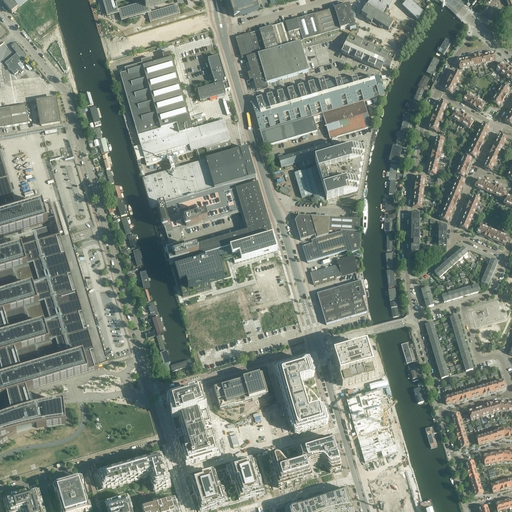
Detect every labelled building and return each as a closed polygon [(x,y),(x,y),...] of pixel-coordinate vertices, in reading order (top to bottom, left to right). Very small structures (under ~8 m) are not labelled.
[(18,9),(28,0),(6,0),(3,3),(12,14),(18,9)] [(101,0),(104,6),(107,17),(117,15),(119,14),(120,18),(121,22),(140,16),(141,16),(143,15),(143,16),(144,16),(145,16),(145,15),(146,15),(146,14),(147,14),(148,17),(149,18),(150,23),(180,14),(178,7),(178,6),(177,5),(172,7),(158,11),(151,13),(151,11),(152,11),(152,10),(152,9),(151,9),(150,9),(150,8),(150,9),(150,7),(158,5),(166,2),(173,0),(101,0)] [(228,0),(234,18),(259,10),(255,0),(228,0)] [(369,0),(366,6),(381,15),(387,7),(389,8),(393,0),(401,0),(405,3),(402,7),(417,20),(424,13),(413,3),(415,0),(369,0)] [(334,10),(340,30),(349,28),(350,31),(356,29),(349,5),(334,10)] [(381,15),(366,6),(361,14),(368,18),(366,20),(372,23),(373,21),(389,30),(394,23),(381,15)] [(339,30),(333,9),(314,15),(320,36),(339,30)] [(320,36),(314,15),(307,17),(313,38),(320,36)] [(313,38),(307,17),(297,20),(303,41),(313,38)] [(303,41),(297,20),(285,23),(291,45),(303,41)] [(291,45),(285,23),(272,27),(278,48),(291,45)] [(278,48),(272,27),(250,34),(256,55),(258,54),(278,48)] [(256,55),(250,34),(235,38),(242,59),(246,58),(256,55)] [(354,59),(363,41),(350,35),(341,54),(354,59)] [(453,42),(449,39),(440,54),(444,57),(453,42)] [(368,65),(376,47),(363,41),(354,59),(368,65)] [(23,54),(22,52),(15,43),(11,47),(17,54),(5,63),(15,75),(19,71),(21,74),(24,72),(18,65),(23,61),(24,63),(28,59),(23,54)] [(309,72),(300,43),(258,55),(258,54),(256,55),(246,58),(251,74),(248,74),(250,82),(253,81),(256,91),(268,88),(267,85),(309,72)] [(383,66),(389,53),(376,47),(368,65),(381,71),(383,66)] [(193,131),(172,60),(170,53),(163,55),(164,62),(153,65),(151,58),(141,61),(142,64),(125,69),(126,73),(120,75),(147,166),(206,149),(230,142),(224,122),(193,131)] [(390,69),(395,56),(389,53),(383,66),(390,69)] [(496,59),(495,56),(494,56),(494,54),(493,54),(488,55),(489,63),(495,62),(495,60),(496,59)] [(226,80),(219,56),(208,60),(215,84),(217,83),(217,85),(198,91),(201,102),(226,94),(225,92),(230,91),(228,82),(225,83),(224,81),(226,80)] [(441,61),(434,57),(426,73),(433,76),(441,61)] [(466,68),(464,60),(459,61),(458,62),(458,63),(457,63),(458,68),(459,67),(460,70),(466,68)] [(500,73),(507,66),(505,65),(504,65),(501,63),(497,69),(496,70),(500,73)] [(506,76),(510,71),(508,68),(507,66),(500,73),(503,76),(504,75),(506,76)] [(459,80),(462,75),(458,73),(454,71),(453,74),(452,73),(451,75),(459,80)] [(457,85),(459,80),(451,75),(449,77),(450,78),(449,81),(457,85)] [(385,96),(378,76),(368,78),(374,99),(385,96)] [(417,86),(424,90),(430,79),(424,76),(417,86)] [(374,99),(368,78),(368,79),(363,79),(362,78),(357,79),(357,78),(352,80),(359,104),(374,99)] [(359,104),(352,80),(351,80),(346,80),(346,79),(341,80),(340,79),(335,81),(343,108),(359,104)] [(343,108),(335,81),(330,81),(329,80),(324,82),(324,80),(318,82),(327,113),(343,108)] [(454,90),(457,85),(449,81),(447,84),(446,83),(445,85),(454,90)] [(327,113),(318,82),(251,102),(260,133),(277,128),(277,127),(301,119),(301,121),(327,113)] [(451,95),(454,90),(445,85),(444,87),(445,88),(444,91),(451,95)] [(508,93),(510,90),(502,86),(499,90),(508,95),(509,93),(508,93)] [(419,88),(414,100),(419,102),(425,91),(419,88)] [(508,95),(499,90),(497,93),(498,93),(497,95),(504,99),(506,97),(507,97),(508,95)] [(90,93),(83,95),(87,107),(94,105),(90,93)] [(467,105),(472,96),(468,93),(463,101),(465,102),(465,103),(467,105)] [(503,101),(504,99),(497,95),(497,96),(496,95),(494,98),(502,104),(504,102),(503,101)] [(472,106),(476,99),(472,96),(467,105),(469,106),(469,105),(472,106)] [(502,104),(494,98),(491,103),(499,108),(500,105),(501,106),(502,104)] [(57,107),(55,99),(37,102),(39,110),(57,107)] [(475,110),(481,101),(476,99),(472,106),(474,108),(473,109),(475,110)] [(407,110),(415,113),(419,103),(411,100),(407,110)] [(446,109),(448,104),(439,101),(438,104),(437,103),(436,106),(446,109)] [(480,112),(485,104),(481,101),(475,110),(477,111),(478,110),(480,112)] [(371,127),(364,103),(323,115),(330,140),(371,127)] [(25,105),(17,107),(21,125),(29,124),(25,105)] [(445,112),(446,109),(436,106),(435,108),(437,108),(436,111),(443,114),(444,112),(445,112)] [(21,125),(17,107),(9,108),(13,127),(21,125)] [(58,115),(57,107),(39,110),(40,118),(58,115)] [(13,127),(9,108),(2,110),(5,128),(13,127)] [(95,110),(90,112),(96,127),(101,125),(95,110)] [(442,115),(443,114),(436,111),(435,113),(433,113),(433,115),(442,119),(443,116),(442,115)] [(456,122),(461,113),(459,112),(459,113),(456,111),(451,119),(456,122)] [(400,131),(407,133),(413,115),(406,113),(400,131)] [(461,123),(465,117),(463,115),(463,114),(461,113),(456,122),(459,123),(459,122),(461,123)] [(60,123),(58,115),(40,118),(41,126),(60,123)] [(441,122),(442,119),(433,115),(432,117),(433,117),(432,120),(439,123),(440,121),(441,122)] [(464,127),(470,118),(468,117),(467,118),(465,117),(461,123),(462,124),(462,125),(464,127)] [(265,148),(317,132),(313,118),(260,134),(265,148)] [(469,130),(474,122),(471,121),(472,120),(470,118),(464,127),(469,130)] [(439,125),(439,123),(432,120),(431,123),(430,122),(429,124),(438,128),(440,125),(439,125)] [(437,133),(438,128),(429,124),(428,127),(429,127),(428,130),(437,133)] [(488,131),(490,128),(482,125),(480,130),(488,134),(489,132),(488,131)] [(487,136),(488,134),(480,130),(478,133),(479,134),(478,135),(485,139),(486,136),(487,136)] [(396,143),(404,145),(407,135),(399,132),(396,143)] [(483,142),(485,139),(478,135),(477,137),(476,136),(475,140),(483,144),(484,142),(483,142)] [(504,144),(507,139),(505,138),(506,136),(502,135),(502,136),(500,135),(499,136),(497,141),(504,144)] [(106,138),(98,140),(102,154),(109,152),(106,138)] [(443,146),(444,140),(442,140),(442,138),(439,138),(438,139),(437,138),(436,139),(435,144),(443,146)] [(482,146),(483,144),(475,140),(473,143),(474,144),(473,145),(480,149),(481,146),(482,146)] [(502,150),(504,144),(497,141),(495,144),(494,146),(502,150)] [(207,155),(232,148),(230,142),(206,149),(207,155)] [(312,159),(328,154),(325,145),(278,159),(281,168),(298,163),(300,168),(314,164),(312,159)] [(389,162),(399,164),(404,148),(393,145),(389,162)] [(479,152),(480,149),(473,145),(472,147),(470,150),(479,154),(480,152),(479,152)] [(360,178),(359,172),(362,172),(360,166),(363,165),(361,160),(364,159),(362,153),(365,152),(363,146),(315,160),(327,200),(358,191),(357,185),(359,184),(358,179),(360,178)] [(499,155),(502,150),(494,146),(493,148),(492,151),(499,155)] [(83,314),(76,292),(73,293),(68,277),(72,276),(65,254),(62,255),(57,239),(60,238),(60,237),(0,254),(0,236),(31,228),(25,209),(15,213),(5,216),(2,208),(16,204),(0,149),(0,214),(1,217),(0,217),(0,364),(3,378),(0,378),(0,398),(7,396),(12,415),(7,417),(3,418),(0,419),(0,444),(1,444),(4,441),(7,439),(11,437),(14,435),(17,433),(16,431),(36,426),(37,428),(41,428),(48,426),(55,425),(59,425),(66,424),(64,406),(64,403),(60,404),(57,404),(53,405),(49,405),(43,406),(40,407),(36,408),(32,409),(31,405),(34,404),(33,404),(33,403),(33,402),(33,401),(33,400),(32,400),(32,399),(32,398),(32,397),(31,397),(30,395),(31,395),(28,395),(26,390),(93,371),(99,369),(99,368),(95,369),(94,365),(90,353),(94,352),(88,330),(84,331),(79,315),(83,314)] [(440,158),(441,152),(433,150),(432,152),(433,152),(432,156),(440,158)] [(478,156),(479,154),(470,150),(467,155),(475,159),(477,156),(478,156)] [(205,193),(256,178),(250,158),(244,160),(242,151),(239,152),(239,151),(142,180),(151,209),(157,207),(205,193)] [(497,161),(499,155),(492,151),(490,155),(489,155),(488,157),(497,161)] [(111,170),(108,155),(102,156),(106,171),(111,170)] [(471,162),(472,160),(463,156),(461,161),(471,165),(472,163),(471,162)] [(494,166),(497,161),(488,157),(487,159),(488,159),(486,162),(494,166)] [(470,167),(471,165),(461,161),(460,164),(461,164),(460,166),(468,169),(469,166),(470,167)] [(437,170),(439,164),(430,162),(429,164),(430,164),(429,168),(437,170)] [(491,172),(494,166),(486,162),(484,167),(484,168),(486,169),(485,170),(489,172),(489,171),(491,172)] [(389,179),(396,181),(398,166),(391,165),(389,179)] [(467,172),(468,169),(460,166),(460,168),(459,167),(457,170),(467,174),(468,172),(467,172)] [(308,197),(302,176),(307,175),(316,202),(321,200),(322,203),(327,203),(325,198),(316,168),(306,171),(295,174),(302,199),(308,197)] [(436,176),(437,170),(429,168),(428,173),(428,174),(430,174),(429,176),(433,177),(433,175),(436,176)] [(466,176),(467,174),(457,170),(455,175),(464,178),(465,176),(466,176)] [(111,171),(106,172),(110,185),(115,183),(111,171)] [(170,266),(273,235),(269,224),(267,217),(267,215),(256,178),(205,193),(157,207),(163,229),(165,228),(167,235),(173,233),(173,232),(186,228),(186,229),(199,225),(199,224),(211,220),(212,222),(224,218),(224,217),(237,213),(237,214),(242,213),(245,223),(247,230),(166,254),(167,256),(165,256),(167,264),(169,263),(170,266)] [(464,185),(465,181),(457,178),(455,183),(464,187),(465,185),(464,185)] [(479,190),(483,180),(481,179),(481,181),(478,179),(475,188),(479,190)] [(484,191),(488,183),(485,182),(485,181),(483,180),(479,190),(483,191),(483,190),(484,191)] [(463,189),(464,187),(455,183),(454,187),(454,189),(461,192),(462,189),(463,189)] [(489,194),(493,184),(491,183),(490,184),(488,183),(484,191),(485,191),(485,192),(489,194)] [(494,195),(497,187),(494,186),(495,185),(493,184),(489,194),(492,195),(493,194),(494,195)] [(289,195),(291,191),(282,186),(280,191),(289,195)] [(115,201),(122,199),(119,187),(111,189),(115,201)] [(498,198),(502,188),(500,187),(499,188),(497,187),(494,195),(495,195),(494,196),(498,198)] [(503,200),(506,191),(504,190),(504,189),(502,188),(498,198),(503,200)] [(460,195),(461,192),(454,189),(453,190),(452,190),(451,194),(460,197),(461,195),(460,195)] [(459,200),(460,197),(451,194),(449,197),(450,198),(450,199),(457,202),(458,199),(459,200)] [(394,197),(385,196),(385,210),(393,211),(394,197)] [(478,205),(480,200),(472,196),(471,200),(470,199),(469,201),(478,205)] [(508,206),(511,197),(511,196),(510,196),(510,197),(507,196),(503,204),(508,206)] [(455,205),(457,202),(450,199),(449,201),(448,200),(446,204),(455,208),(456,206),(455,205)] [(121,218),(126,216),(121,200),(116,202),(121,218)] [(476,209),(478,205),(469,201),(468,203),(469,204),(468,207),(475,210),(475,208),(476,209)] [(455,210),(455,208),(446,204),(445,208),(446,208),(445,210),(452,213),(453,209),(455,210)] [(474,212),(475,210),(468,207),(467,210),(466,210),(465,212),(474,215),(475,212),(474,212)] [(451,216),(452,213),(445,210),(444,211),(442,214),(451,218),(452,216),(451,216)] [(472,219),(474,215),(465,212),(464,214),(465,214),(463,217),(470,220),(471,219),(472,219)] [(450,220),(451,218),(442,214),(440,220),(448,223),(449,220),(450,220)] [(384,231),(393,231),(393,215),(385,215),(384,231)] [(329,230),(329,219),(329,218),(307,217),(299,217),(295,222),(300,239),(301,241),(313,238),(314,240),(328,236),(329,230)] [(470,222),(470,220),(463,217),(462,220),(461,220),(460,222),(469,226),(471,222),(470,222)] [(126,236),(132,234),(127,218),(121,220),(126,236)] [(360,232),(360,220),(329,219),(329,230),(360,232)] [(467,231),(469,226),(460,222),(459,224),(460,225),(459,228),(467,231)] [(446,234),(447,228),(446,228),(446,226),(439,223),(439,228),(438,228),(438,234),(446,234)] [(481,237),(485,228),(480,226),(477,234),(479,235),(479,236),(481,237)] [(52,235),(50,227),(35,231),(38,239),(52,235)] [(486,238),(489,230),(488,230),(489,229),(485,228),(481,237),(483,238),(484,237),(486,238)] [(360,251),(360,232),(329,230),(328,236),(314,240),(311,241),(312,244),(302,247),(307,263),(347,251),(347,254),(360,251)] [(490,241),(494,231),(491,230),(490,231),(489,230),(486,238),(489,239),(488,240),(490,241)] [(495,242),(499,234),(498,234),(498,233),(494,231),(490,241),(492,242),(493,241),(495,242)] [(130,250),(138,248),(134,234),(126,236),(130,250)] [(500,245),(504,235),(500,234),(500,235),(499,234),(495,242),(498,243),(498,244),(500,245)] [(273,235),(174,265),(183,297),(211,289),(209,281),(230,275),(225,258),(233,256),(235,263),(277,251),(273,235)] [(505,246),(508,237),(504,235),(500,245),(502,246),(502,245),(505,246)] [(419,253),(419,247),(411,247),(411,253),(415,253),(415,258),(423,258),(423,253),(419,253)] [(468,253),(463,248),(458,252),(463,257),(468,253)] [(138,268),(145,266),(140,250),(133,252),(138,268)] [(463,257),(458,252),(453,256),(458,261),(463,257)] [(358,272),(355,261),(354,256),(337,261),(338,265),(310,274),(314,285),(336,279),(342,277),(358,272)] [(458,261),(453,256),(449,260),(454,266),(458,261)] [(454,266),(449,260),(444,264),(449,270),(454,266)] [(495,268),(498,262),(491,260),(489,265),(495,268)] [(449,270),(444,264),(439,269),(444,274),(449,270)] [(493,274),(495,268),(489,265),(486,271),(493,274)] [(444,274),(439,269),(434,273),(439,278),(444,274)] [(491,280),(493,274),(486,271),(484,277),(491,280)] [(143,291),(148,289),(144,273),(139,274),(143,291)] [(488,286),(491,280),(484,277),(481,283),(488,286)] [(365,297),(361,282),(338,289),(343,304),(363,298),(365,297)] [(253,285),(195,299),(198,309),(208,307),(210,317),(258,306),(253,285)] [(480,292),(478,285),(472,287),(474,294),(480,292)] [(474,294),(472,287),(466,289),(468,296),(474,294)] [(430,294),(428,288),(421,290),(422,294),(423,296),(430,294)] [(343,304),(338,289),(317,295),(322,310),(343,304)] [(468,296),(466,289),(460,291),(462,298),(468,296)] [(390,303),(397,302),(395,290),(388,290),(390,303)] [(462,298),(460,291),(454,292),(456,300),(462,298)] [(456,300),(454,292),(448,294),(450,301),(456,300)] [(432,300),(430,294),(423,296),(425,302),(432,300)] [(450,301),(448,294),(442,296),(444,303),(450,301)] [(367,313),(363,298),(343,304),(347,319),(367,313)] [(434,306),(432,300),(425,302),(427,308),(434,306)] [(150,319),(155,317),(151,303),(146,305),(150,319)] [(392,318),(400,317),(397,303),(390,304),(392,318)] [(347,319),(343,304),(322,310),(326,325),(347,319)] [(168,330),(163,316),(152,320),(157,335),(164,332),(163,331),(168,330)] [(459,322),(457,316),(450,318),(452,324),(459,322)] [(461,328),(459,322),(452,324),(453,330),(461,328)] [(434,329),(432,323),(425,325),(427,331),(434,329)] [(462,334),(461,328),(453,330),(455,336),(462,334)] [(436,335),(434,329),(427,331),(429,337),(436,335)] [(464,340),(462,334),(455,336),(457,342),(464,340)] [(438,341),(436,335),(429,337),(431,343),(438,341)] [(161,352),(166,350),(161,336),(157,337),(161,352)] [(466,346),(464,340),(457,342),(459,348),(466,346)] [(439,347),(438,341),(431,343),(432,349),(439,347)] [(365,346),(334,355),(343,387),(375,378),(365,346)] [(468,352),(466,346),(459,348),(461,354),(468,352)] [(441,353),(439,347),(432,349),(434,355),(441,353)] [(169,366),(165,351),(160,353),(164,367),(169,366)] [(469,358),(468,352),(461,354),(462,360),(469,358)] [(443,359),(441,353),(434,355),(436,361),(443,359)] [(471,364),(469,358),(462,360),(464,366),(471,364)] [(445,365),(443,359),(436,361),(438,368),(445,365)] [(193,366),(191,360),(170,367),(173,373),(193,366)] [(309,361),(274,372),(292,435),(328,425),(309,361)] [(473,370),(471,364),(464,366),(466,372),(473,370)] [(420,381),(415,365),(408,366),(412,383),(420,381)] [(447,371),(445,365),(438,368),(440,374),(447,371)] [(448,377),(447,371),(440,374),(441,380),(448,377)] [(266,390),(265,388),(262,375),(245,380),(244,381),(242,381),(237,383),(236,383),(214,389),(218,402),(218,404),(219,405),(220,408),(220,409),(245,402),(249,401),(252,400),(268,395),(267,394),(266,391),(266,390)] [(505,388),(503,382),(502,381),(496,382),(499,390),(504,389),(505,388)] [(499,390),(496,382),(491,384),(493,393),(495,392),(499,390)] [(493,393),(491,384),(485,386),(487,394),(491,393),(493,393)] [(487,394),(485,386),(479,387),(482,396),(484,395),(487,394)] [(482,396),(479,387),(473,389),(476,397),(479,396),(479,397),(482,396)] [(426,403),(421,388),(413,390),(418,405),(426,403)] [(476,397),(473,389),(468,391),(470,400),(472,399),(472,398),(476,397)] [(470,400),(468,391),(462,393),(464,401),(468,400),(470,400)] [(360,397),(347,401),(365,464),(379,460),(378,458),(384,457),(384,458),(398,454),(380,392),(366,396),(360,397)] [(200,393),(168,402),(186,465),(218,456),(200,393)] [(464,401),(462,393),(456,394),(458,403),(461,402),(464,401)] [(458,403),(456,394),(450,396),(452,404),(456,403),(456,404),(458,403)] [(452,404),(450,396),(444,398),(446,405),(447,406),(452,404)] [(271,411),(266,412),(271,432),(277,431),(271,411)] [(265,412),(259,414),(267,442),(273,440),(265,412)] [(461,420),(459,414),(451,417),(452,420),(451,420),(452,422),(461,420)] [(233,425),(227,426),(233,449),(239,448),(233,425)] [(427,428),(433,447),(437,445),(432,427),(427,428)] [(504,438),(502,429),(499,430),(500,431),(498,432),(498,430),(495,431),(496,432),(498,440),(504,438)] [(511,439),(511,429),(508,429),(508,430),(507,430),(507,429),(503,429),(502,429),(504,438),(511,439)] [(498,440),(496,432),(488,434),(489,437),(490,437),(491,439),(492,442),(495,441),(497,441),(497,440),(498,440)] [(488,434),(482,436),(485,444),(486,444),(488,443),(492,442),(491,439),(490,437),(489,437),(488,434)] [(467,441),(466,437),(465,438),(465,436),(457,438),(458,441),(457,442),(458,444),(467,441)] [(485,444),(482,436),(476,438),(478,446),(482,445),(483,445),(484,444),(485,444)] [(280,455),(269,458),(278,490),(313,480),(314,478),(312,468),(322,465),(331,475),(342,472),(333,439),(299,449),(297,452),(300,461),(289,464),(283,458),(280,455)] [(99,473),(98,474),(103,490),(104,490),(104,489),(107,488),(107,489),(108,489),(108,488),(111,488),(112,488),(111,487),(115,486),(115,487),(116,486),(119,485),(119,486),(119,485),(123,484),(127,483),(127,482),(130,481),(131,482),(134,481),(135,481),(135,480),(138,479),(138,480),(139,480),(142,479),(143,479),(143,478),(146,477),(146,478),(147,478),(147,477),(149,476),(150,476),(151,479),(151,480),(151,481),(152,483),(152,484),(153,487),(153,488),(154,491),(154,492),(155,492),(155,491),(158,490),(158,491),(159,491),(162,490),(163,490),(163,489),(166,488),(166,489),(167,489),(167,488),(170,487),(170,488),(171,487),(171,486),(170,487),(170,486),(169,483),(170,483),(169,479),(168,479),(167,475),(168,475),(167,475),(166,471),(165,468),(165,467),(164,464),(164,463),(163,460),(163,459),(162,456),(162,455),(161,455),(158,456),(157,456),(157,457),(154,458),(154,457),(153,457),(153,458),(150,459),(150,458),(149,459),(146,460),(146,459),(145,460),(142,461),(141,461),(139,462),(138,462),(137,462),(138,462),(136,463),(134,463),(130,464),(126,465),(126,466),(122,467),(122,466),(122,467),(120,467),(119,468),(119,467),(118,467),(118,468),(115,469),(115,468),(114,469),(111,470),(110,470),(107,471),(106,471),(103,472),(102,472),(103,472),(99,473)] [(491,464),(489,455),(484,456),(483,457),(484,459),(482,459),(483,463),(484,462),(485,465),(491,464)] [(254,461),(191,479),(201,511),(214,511),(265,497),(254,461)] [(475,467),(473,462),(465,464),(466,468),(465,468),(466,470),(475,467)] [(387,479),(371,483),(386,511),(407,511),(404,499),(406,499),(403,491),(405,491),(403,483),(405,483),(402,474),(390,478),(387,479)] [(86,511),(88,511),(90,511),(88,506),(88,505),(85,496),(85,495),(84,489),(81,479),(75,481),(70,482),(60,485),(57,486),(55,487),(55,488),(56,491),(57,493),(59,502),(60,503),(62,511),(86,511)] [(510,488),(509,480),(502,482),(505,490),(510,488)] [(505,490),(502,482),(496,484),(499,492),(505,490)] [(499,492),(496,484),(491,485),(493,493),(499,492)] [(483,495),(481,489),(472,492),(473,494),(474,494),(475,497),(483,495)] [(353,511),(351,504),(351,502),(348,493),(347,490),(320,499),(319,500),(317,500),(317,501),(316,501),(316,502),(316,503),(317,504),(316,505),(312,506),(311,502),(289,508),(288,508),(287,508),(286,509),(286,511),(285,511),(353,511)] [(37,492),(27,495),(21,496),(5,501),(5,502),(6,502),(7,506),(8,509),(8,511),(9,511),(8,511),(42,511),(42,510),(42,508),(42,507),(41,505),(40,500),(39,500),(39,499),(39,497),(37,492)] [(128,500),(127,497),(117,500),(117,501),(111,503),(111,502),(106,504),(108,509),(109,509),(108,506),(112,504),(111,503),(112,503),(123,500),(124,501),(128,500)] [(112,504),(108,506),(109,509),(109,511),(131,511),(130,507),(130,506),(128,500),(124,501),(123,500),(112,503),(111,503),(112,504)] [(179,511),(178,511),(176,505),(177,505),(175,500),(174,500),(170,501),(170,502),(171,503),(171,504),(175,503),(177,509),(178,510),(178,511),(179,511)] [(509,509),(507,501),(501,503),(504,511),(509,509)] [(148,511),(143,511),(178,511),(178,510),(177,509),(175,503),(171,504),(171,503),(167,504),(159,506),(152,508),(151,508),(148,509),(147,509),(148,511)] [(499,511),(504,511),(501,503),(495,504),(497,511),(499,511)]
